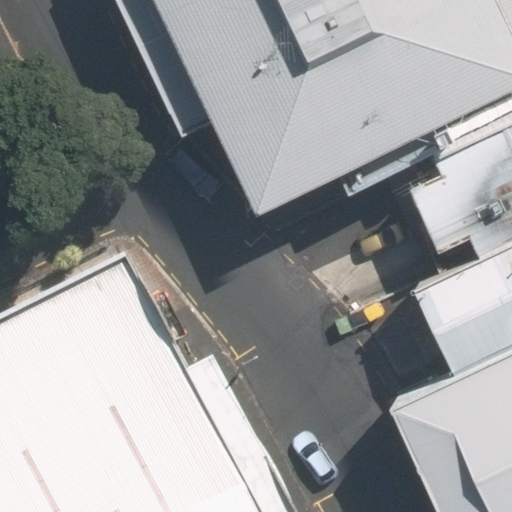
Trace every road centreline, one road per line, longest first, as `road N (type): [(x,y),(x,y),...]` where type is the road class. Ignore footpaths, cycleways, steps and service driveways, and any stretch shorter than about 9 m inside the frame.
road 1 (residential): [(390,511),(345,425),(294,352),(136,177)]
road 2 (residential): [(136,177),(50,0)]
road 3 (residential): [(0,243),(136,177)]
